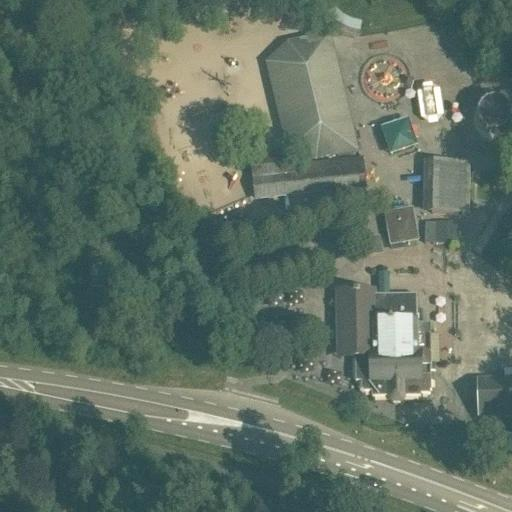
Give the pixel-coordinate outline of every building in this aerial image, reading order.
[(466,215),(469,166),(434,165),(433,214),(466,215)] [(255,207),(367,192),(364,172),(282,183),(281,172),(252,175),(255,207)] [(412,212),(411,212),(409,197),(391,198),(392,216),(385,217),(391,248),(418,243),(412,212)] [(458,245),(459,226),(425,226),(425,245),(458,245)] [(193,232),(192,290),(209,290),(210,232),(193,232)] [(429,394),(431,393),(430,326),(417,326),(417,298),(373,298),(373,295),(338,295),(340,360),(355,360),(355,383),(356,384),(361,385),(361,391),(365,394),(372,394),(373,399),(387,399),(388,402),(391,405),(402,405),(404,401),(404,399),(420,399),(421,397),(429,396),(429,394)] [(511,382),(479,384),(480,419),(511,417),(511,382)]
